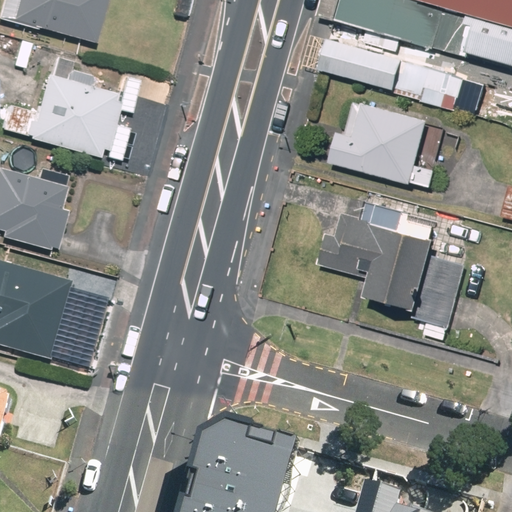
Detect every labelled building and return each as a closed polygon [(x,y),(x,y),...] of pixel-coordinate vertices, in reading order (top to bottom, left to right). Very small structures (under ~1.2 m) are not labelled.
[(104,0),(0,0),(0,17),(93,43),(104,0)] [(511,25),(422,0),(344,0),(339,22),(511,68),(511,25)] [(511,0),(422,0),(511,25),(511,0)] [(498,87),(334,41),(325,72),(446,106),(449,98),(491,110),(498,87)] [(46,76),(43,75),(33,113),(3,105),(0,117),(0,130),(100,158),(103,150),(109,151),(122,103),(114,100),(116,94),(94,88),(96,77),(66,69),(68,60),(52,55),(46,76)] [(511,90),(501,87),(496,103),(511,107),(511,90)] [(356,102),(348,134),(338,132),(329,163),(408,184),(425,121),(356,102)] [(66,186),(0,169),(0,229),(2,230),(0,238),(49,250),(50,248),(58,250),(69,210),(60,208),(66,186)] [(511,185),(511,186),(503,214),(511,216),(511,185)] [(364,218),(345,213),(339,236),(328,233),(320,263),(369,276),(363,297),(416,311),(414,317),(451,327),(468,265),(428,255),(437,221),(368,203),(364,218)] [(0,344),(50,358),(71,279),(0,259),(0,344)] [(0,455),(17,396),(0,391),(0,455)] [(215,441),(196,511),(294,511),(312,447),(244,429),(215,441)] [(431,511),(377,498),(374,511),(431,511)]
